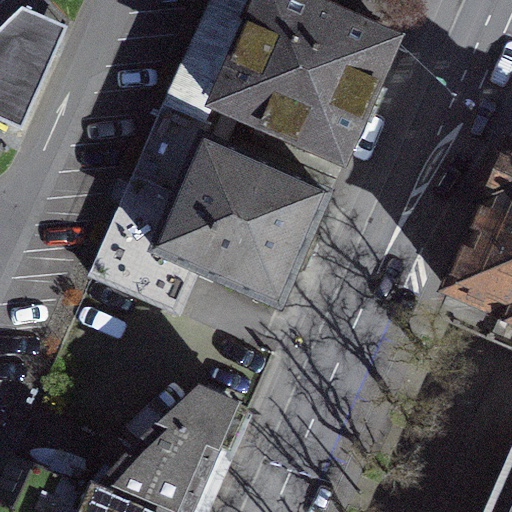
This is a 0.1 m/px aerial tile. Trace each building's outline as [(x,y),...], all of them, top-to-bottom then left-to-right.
[(347,176),(407,41),(316,0),(211,0),(164,107),(208,125),(212,116),(347,176)] [(17,13),(0,29),(0,124),(1,122),(24,132),(68,28),(20,10),(17,13)] [(336,194),(204,135),(208,125),(164,107),(94,275),(144,296),(162,255),(286,310),(336,194)] [(511,142),(504,140),(435,299),(511,331),(511,142)] [(88,492),(9,458),(0,477),(0,511),(196,511),(221,456),(227,458),(245,418),(238,415),(242,407),(199,390),(156,429),(167,434),(109,494),(91,486),(88,492)] [(511,511),(511,454),(486,511),(511,511)]
